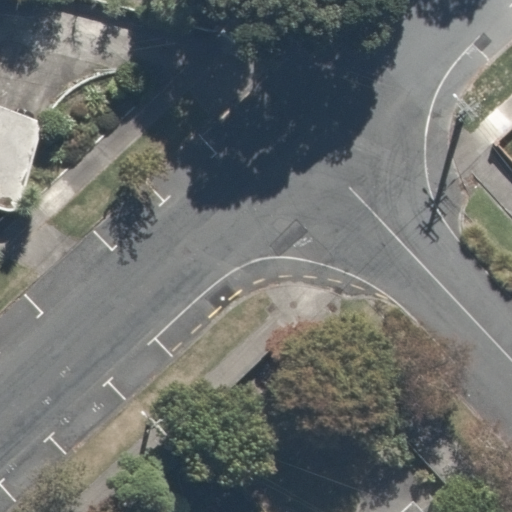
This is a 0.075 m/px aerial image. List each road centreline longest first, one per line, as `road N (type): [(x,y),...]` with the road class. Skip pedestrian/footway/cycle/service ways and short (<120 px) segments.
road 1 (residential): [(306,142),(0,418)]
road 2 (residential): [(511,363),(306,142)]
road 3 (residential): [(457,0),(306,142)]
